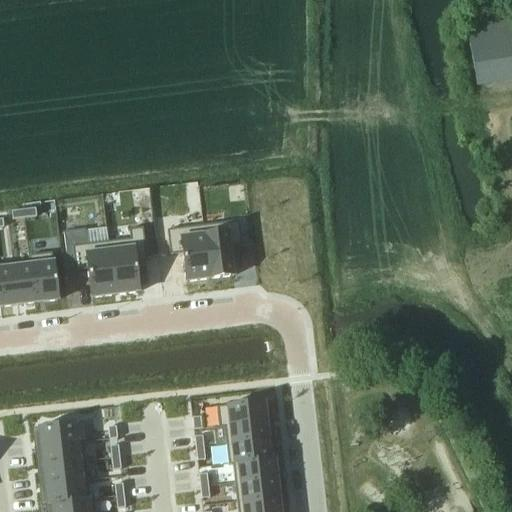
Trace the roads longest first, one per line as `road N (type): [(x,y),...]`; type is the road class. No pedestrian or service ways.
road 1 (unknown): [(0,223),(254,198),(271,210),(267,303)]
road 2 (residential): [(279,317),(267,303),(0,338)]
road 3 (residential): [(279,317),(304,511)]
